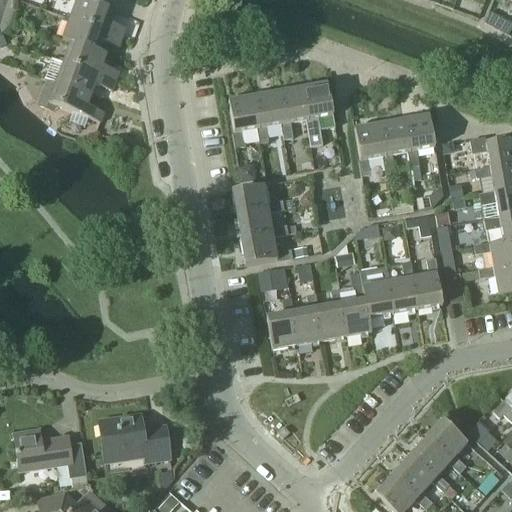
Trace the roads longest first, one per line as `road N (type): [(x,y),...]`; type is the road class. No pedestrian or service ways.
road 1 (residential): [(220,377),(164,88),(169,24)]
road 2 (residential): [(511,356),(434,379),(317,509)]
road 3 (residential): [(3,380),(42,378),(113,396),(220,377)]
road 4 (residential): [(311,504),(234,427),(220,377)]
